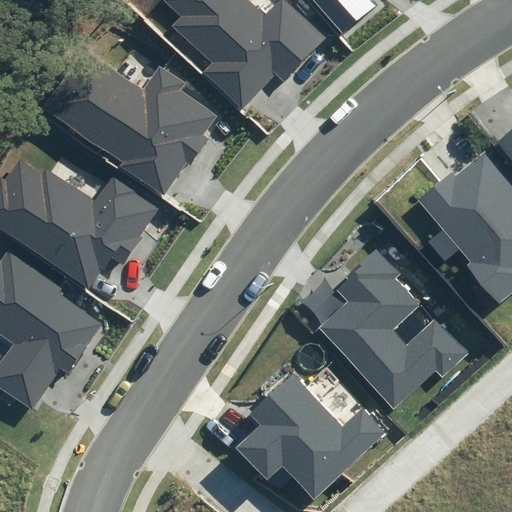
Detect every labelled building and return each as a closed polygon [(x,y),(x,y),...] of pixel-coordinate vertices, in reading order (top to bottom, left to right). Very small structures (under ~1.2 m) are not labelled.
[(202,74),(241,110),(274,73),(284,82),(326,37),(285,0),(278,0),(265,15),(247,0),(163,0),(181,16),(171,27),(212,64),(202,74)] [(311,0),(342,34),(375,5),(370,0),(311,0)] [(120,166),(163,196),(187,162),(190,164),(208,139),(202,136),(216,116),(181,91),(186,83),(161,65),(143,90),(91,53),(51,109),(124,161),(120,166)] [(511,130),(497,143),(511,160),(511,130)] [(467,265),(500,303),(511,293),(511,176),(488,148),(455,176),(453,172),(419,200),(443,229),(427,242),(444,262),(460,249),(471,262),(467,265)] [(0,230),(89,289),(101,270),(103,272),(112,258),(124,266),(143,238),(140,236),(159,207),(113,176),(96,201),(46,168),(42,174),(19,159),(4,181),(0,178),(0,230)] [(0,363),(0,388),(32,410),(60,368),(68,374),(102,324),(57,293),(61,286),(8,250),(0,261),(0,260),(0,335),(13,344),(0,363)] [(319,329),(394,410),(436,371),(442,378),(470,353),(436,316),(406,344),(392,329),(419,304),(396,279),(402,274),(380,250),(336,290),(348,303),(319,329)] [(283,466),(314,499),(384,433),(362,409),(342,428),(292,374),(250,413),(261,425),(237,448),(268,480),(283,466)]
